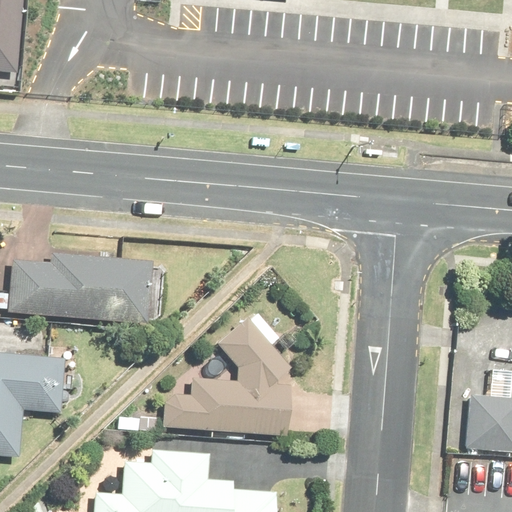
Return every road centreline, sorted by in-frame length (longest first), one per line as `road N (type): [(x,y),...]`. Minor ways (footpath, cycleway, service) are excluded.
road 1 (tertiary): [(0,164),(400,200)]
road 2 (residential): [(400,200),(376,511)]
